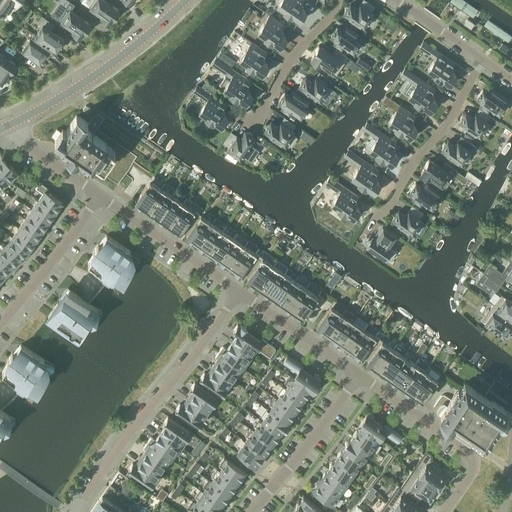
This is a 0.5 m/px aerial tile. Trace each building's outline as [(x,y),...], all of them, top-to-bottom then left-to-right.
[(0,0),(0,14),(0,15),(0,14),(7,5),(10,7),(12,4),(16,7),(21,0),(0,0)] [(66,0),(55,0),(66,7),(69,9),(73,4),(69,2),(66,0)] [(82,0),(82,1),(89,6),(103,15),(101,17),(108,22),(112,16),(113,17),(118,10),(103,0),(82,0)] [(280,0),(277,5),(284,10),(283,12),(291,17),(292,15),(299,20),(301,19),(302,20),(306,14),(305,13),(306,11),(301,8),(302,6),(300,4),(302,0),(280,0)] [(345,11),(344,13),(351,18),(349,20),(359,27),(361,25),(364,27),(366,25),(370,28),(376,19),(372,17),(373,14),(370,12),(374,7),(364,0),(362,0),(357,9),(350,4),(349,6),(348,6),(347,6),(346,7),(345,7),(345,8),(345,9),(344,9),(344,10),(345,11)] [(451,0),(449,3),(475,22),(481,13),(461,0),(451,0)] [(66,7),(58,19),(61,21),(73,30),(72,31),(80,36),(80,37),(80,36),(84,31),(85,32),(90,24),(69,10),(69,9),(66,7)] [(264,23),(258,32),(265,37),(264,38),(271,44),(272,42),(280,47),(281,45),(283,46),(286,41),(285,40),(286,38),(281,35),(283,32),(280,30),(284,25),(270,15),(264,23)] [(57,50),(59,47),(62,46),(63,43),(63,41),(64,40),(59,36),(50,30),(54,25),(42,17),(38,22),(42,25),(36,34),(35,33),(34,35),(57,50)] [(471,29),(474,24),(467,19),(464,24),(471,29)] [(483,27),(510,46),(511,42),(511,35),(489,19),(483,27)] [(358,45),(358,44),(359,43),(354,39),(357,34),(345,26),(342,30),(337,27),(331,36),(336,40),(334,42),(341,47),(343,45),(353,52),(354,50),(355,50),(356,50),(357,49),(358,48),(358,47),(359,46),(359,45),(358,45)] [(34,35),(32,37),(31,39),(30,38),(22,50),(40,62),(47,53),(51,55),(53,52),(55,49),(57,50),(34,35)] [(423,41),(419,47),(435,58),(434,60),(427,69),(434,74),(433,76),(441,81),(442,79),(450,84),(451,83),(452,84),(456,78),(455,77),(456,75),(451,72),(453,69),(450,68),(454,62),(439,52),(431,46),(423,41)] [(246,50),(239,59),(246,64),(245,66),(253,71),(254,69),(262,75),(263,72),(264,73),(268,68),(267,67),(269,65),(264,61),(266,59),(263,57),(266,53),(252,42),(246,50)] [(509,48),(502,43),(498,48),(505,53),(509,48)] [(314,54),(311,59),(319,65),(320,63),(336,74),(347,57),(335,49),(332,55),(319,46),(313,53),(314,54)] [(220,51),(216,58),(230,68),(235,61),(220,51)] [(0,69),(6,74),(9,70),(10,71),(15,63),(0,52),(0,69)] [(215,58),(212,63),(212,64),(228,75),(226,78),(225,77),(219,85),(224,88),(223,88),(230,93),(229,95),(237,100),(238,98),(246,104),(247,102),(248,103),(252,97),(251,96),(252,94),(247,91),(249,89),(246,87),(250,81),(230,68),(216,58),(215,58)] [(436,102),(431,98),(433,96),(430,94),(434,89),(420,79),(416,76),(404,68),(400,74),(412,82),(416,85),(414,87),(414,86),(408,96),(415,101),(414,102),(421,107),(423,106),(430,111),(431,109),(433,110),(437,105),(435,104),(436,102)] [(300,84),(299,86),(306,91),(305,93),(315,100),(316,98),(320,100),(321,98),(325,101),(331,92),(327,90),(329,87),(326,85),(330,80),(319,72),(312,82),(306,77),(304,78),(303,79),(302,79),(301,80),(300,81),(300,82),(300,83),(300,84)] [(196,86),(193,90),(193,91),(205,99),(207,100),(205,102),(199,111),(206,116),(205,118),(212,123),(214,122),(221,127),(222,125),(224,126),(228,120),(226,119),(227,118),(222,114),(224,112),(222,110),(225,104),(211,94),(209,93),(197,85),(196,86)] [(507,99),(491,88),(487,93),(483,89),(476,98),(481,102),(479,104),(487,109),(489,107),(499,114),(500,112),(502,112),(504,110),(504,108),(503,105),(507,99)] [(306,109),(307,108),(301,104),(305,99),(293,91),(289,95),(284,92),(278,101),(283,105),(281,107),(289,112),(290,110),(301,117),(302,115),(303,115),(304,115),(304,114),(305,114),(305,113),(306,113),(306,112),(306,111),(306,110),(306,109)] [(86,104),(82,110),(88,114),(92,109),(86,104)] [(396,111),(388,122),(395,127),(394,128),(402,134),(403,132),(410,137),(411,136),(413,137),(417,131),(415,130),(417,128),(412,125),(413,122),(411,121),(415,115),(400,105),(396,111)] [(460,120),(459,122),(466,127),(465,129),(475,136),(476,134),(480,137),(489,123),(486,121),(490,116),(479,109),(472,118),(466,113),(464,115),(463,115),(462,115),(462,116),(461,116),(461,117),(460,117),(460,118),(460,119),(460,120)] [(58,143),(62,146),(61,147),(62,148),(66,151),(66,152),(76,160),(77,159),(86,166),(88,164),(118,184),(129,168),(137,157),(97,129),(105,119),(96,113),(89,124),(77,115),(65,131),(62,129),(60,132),(57,129),(53,135),(56,138),(54,140),(58,143)] [(265,129),(266,129),(264,131),(271,136),(270,138),(280,145),(281,143),(285,145),(287,143),(291,146),(297,137),(293,135),(294,132),(291,130),(295,125),(284,117),(278,127),(271,122),(270,124),(269,124),(268,124),(267,125),(266,125),(266,126),(265,127),(265,128),(265,129)] [(383,161),(384,159),(391,165),(393,163),(394,164),(398,158),(397,157),(398,155),(393,152),(394,150),(392,148),(396,142),(381,132),(379,130),(367,122),(363,128),(375,136),(377,138),(376,140),(369,149),(376,154),(375,156),(383,161)] [(231,132),(223,143),(229,146),(227,149),(229,151),(226,155),(235,161),(238,157),(240,159),(242,155),(244,156),(251,161),(258,151),(249,145),(254,138),(252,137),(252,136),(252,135),(251,134),(251,133),(250,133),(249,132),(248,132),(247,132),(247,133),(245,132),(240,138),(231,132)] [(442,148),(441,150),(448,155),(447,156),(457,163),(458,161),(462,164),(463,162),(468,164),(473,156),(469,153),(471,151),(468,149),(472,143),(461,136),(454,145),(448,140),(446,142),(445,142),(445,143),(444,143),(443,143),(443,144),(442,145),(442,146),(442,147),(442,148)] [(363,160),(360,157),(348,149),(344,155),(356,163),(359,166),(358,168),(351,177),(358,182),(357,183),(365,189),(366,187),(374,192),(375,190),(376,192),(380,186),(379,185),(380,183),(375,180),(377,177),(374,175),(378,170),(363,160)] [(0,172),(7,179),(9,180),(15,174),(20,177),(24,171),(17,167),(16,167),(14,169),(2,158),(0,159),(0,172)] [(423,168),(420,173),(425,176),(429,179),(430,178),(442,186),(446,188),(458,171),(445,162),(442,167),(429,158),(422,167),(423,168)] [(153,174),(150,180),(149,181),(142,191),(153,198),(165,206),(176,214),(187,222),(204,234),(215,241),(226,249),(237,256),(248,264),(266,276),(277,284),(287,291),(298,299),(310,307),(316,298),(317,296),(321,291),(259,248),(259,247),(248,240),(238,233),(237,232),(227,225),(226,225),(216,218),(216,217),(215,217),(205,210),(204,210),(187,198),(187,197),(176,190),(175,190),(165,183),(165,182),(155,175),(154,174),(153,174)] [(337,209),(345,215),(346,213),(353,218),(355,217),(356,218),(360,212),(359,211),(360,209),(355,206),(356,203),(354,202),(358,196),(343,186),(341,185),(329,176),(325,182),(337,191),(339,192),(338,194),(331,203),(338,208),(337,209)] [(437,201),(437,200),(438,198),(432,195),(436,190),(424,181),(420,186),(415,183),(409,192),(414,195),(412,198),(420,203),(421,200),(432,207),(433,206),(434,206),(435,205),(436,205),(437,204),(437,203),(437,202),(437,201)] [(38,200),(57,213),(60,208),(60,207),(60,206),(59,205),(61,201),(45,190),(47,188),(47,187),(46,187),(40,182),(36,188),(43,193),(38,200)] [(319,196),(315,202),(322,207),(326,201),(319,196)] [(38,200),(31,210),(48,221),(50,218),(51,218),(52,218),(53,218),(57,213),(38,200)] [(393,217),(393,218),(392,219),(399,224),(398,226),(408,233),(409,231),(413,234),(414,231),(418,234),(424,226),(420,223),(422,220),(419,218),(422,213),(412,206),(405,215),(398,210),(397,212),(396,212),(395,212),(394,213),(394,214),(393,214),(393,215),(393,216),(393,217)] [(48,221),(31,210),(25,219),(44,232),(47,226),(47,225),(46,224),(48,221)] [(25,219),(19,228),(35,240),(38,237),(39,237),(40,237),(44,232),(25,219)] [(371,238),(370,238),(369,238),(368,239),(367,239),(367,240),(367,241),(367,242),(367,243),(367,244),(366,245),(385,258),(389,261),(395,252),(391,250),(391,249),(389,247),(397,236),(382,225),(378,231),(380,232),(376,238),(372,236),(371,238)] [(19,228),(12,238),(31,251),(35,245),(34,244),(33,243),(35,240),(19,228)] [(93,251),(94,254),(88,263),(91,264),(110,278),(109,279),(110,279),(111,279),(112,280),(113,281),(114,283),(115,284),(116,284),(116,285),(117,286),(118,286),(119,286),(120,285),(121,284),(121,283),(122,282),(122,281),(122,280),(123,279),(124,277),(128,272),(134,263),(135,263),(135,262),(136,262),(136,261),(137,261),(138,260),(139,260),(140,259),(140,258),(141,257),(140,257),(140,256),(139,255),(138,255),(137,254),(136,253),(134,253),(132,252),(131,252),(107,235),(101,244),(101,243),(100,243),(99,243),(99,244),(98,244),(93,251)] [(12,238),(6,247),(23,258),(25,255),(26,256),(27,256),(31,251),(12,238)] [(3,245),(0,250),(0,256),(15,266),(16,264),(17,264),(18,264),(19,264),(23,258),(6,247),(3,245)] [(0,270),(6,274),(8,272),(9,273),(10,273),(10,272),(15,266),(0,256),(0,270)] [(511,263),(510,262),(500,276),(492,271),(488,276),(500,285),(506,276),(511,280),(511,263)] [(336,271),(327,284),(333,287),(341,275),(336,271)] [(496,290),(500,285),(488,276),(484,282),(496,290)] [(71,334),(74,334),(79,338),(96,313),(99,310),(89,303),(70,290),(69,290),(63,298),(61,298),(60,299),(48,316),(50,317),(55,321),(68,330),(69,332),(71,334)] [(511,317),(511,302),(501,295),(494,304),(493,304),(511,317)] [(323,316),(335,324),(346,331),(357,339),(367,346),(386,359),(396,367),(407,374),(418,382),(430,390),(437,379),(440,374),(357,316),(346,308),(334,300),(331,305),(329,307),(323,316)] [(510,325),(511,327),(511,317),(493,304),(489,310),(488,309),(481,320),(503,335),(510,325)] [(275,347),(263,339),(262,339),(261,339),(260,340),(245,329),(246,328),(241,324),(239,325),(237,324),(233,331),(237,333),(232,341),(252,354),(256,348),(269,357),(275,349),(275,348),(275,347)] [(252,354),(232,341),(227,348),(224,346),(223,346),(222,346),(219,351),(240,366),(240,367),(242,368),(252,354)] [(7,360),(8,363),(2,372),(5,373),(24,387),(23,388),(24,388),(25,388),(26,389),(27,390),(28,392),(29,393),(30,393),(30,394),(31,395),(32,395),(33,395),(34,394),(34,393),(35,392),(35,391),(36,390),(36,389),(37,388),(38,386),(42,381),(48,372),(49,372),(49,371),(49,370),(50,370),(51,370),(52,369),(53,369),(54,368),(54,367),(55,366),(54,366),(54,365),(53,364),(52,363),(51,363),(50,362),(48,362),(46,361),(45,361),(21,344),(15,353),(15,352),(14,352),(13,352),(13,353),(12,353),(7,360)] [(215,356),(215,358),(217,359),(211,366),(234,382),(239,374),(236,372),(240,367),(240,366),(219,351),(215,356)] [(287,356),(283,362),(296,371),(298,372),(296,375),(294,378),(289,375),(311,390),(313,387),(315,388),(319,381),(320,378),(319,376),(317,374),(314,374),(312,376),(302,369),(302,367),(301,364),(288,355),(287,356)] [(234,382),(211,366),(206,374),(204,372),(200,378),(222,394),(226,387),(229,389),(234,382)] [(282,386),(303,401),(304,400),(311,390),(289,375),(284,383),(288,386),(286,388),(286,389),(282,386)] [(187,397),(210,413),(215,406),(212,404),(216,397),(194,382),(190,388),(192,390),(187,397)] [(445,404),(443,405),(442,406),(438,410),(438,414),(467,435),(468,435),(469,435),(469,436),(475,442),(482,447),(485,441),(486,439),(489,438),(491,436),(490,433),(506,410),(493,401),(492,401),(491,401),(464,383),(455,396),(454,396),(453,397),(447,406),(445,404)] [(274,396),(274,397),(295,411),(301,402),(302,402),(303,402),(303,401),(282,386),(276,394),(281,397),(279,400),(274,396)] [(250,396),(254,399),(258,393),(254,390),(250,396)] [(254,399),(250,396),(246,401),(250,404),(254,399)] [(210,413),(187,397),(182,405),(180,403),(175,410),(197,425),(202,418),(204,420),(210,413)] [(266,407),(266,408),(287,422),(294,413),(295,411),(274,397),(272,398),(268,404),(271,406),(269,409),(266,407)] [(259,418),(280,433),(283,429),(284,429),(285,428),(286,427),(287,426),(287,425),(287,424),(287,423),(287,422),(266,408),(263,411),(261,415),(264,417),(262,420),(259,418)] [(0,434),(11,418),(2,412),(0,410),(0,434)] [(234,417),(237,420),(242,414),(238,411),(234,417)] [(381,440),(385,434),(396,442),(401,435),(387,425),(385,425),(383,426),(373,419),(374,417),(373,414),(371,413),(368,413),(366,414),(358,425),(360,426),(378,438),(381,440)] [(160,432),(182,447),(187,440),(185,438),(189,432),(168,417),(163,423),(165,424),(160,432)] [(237,420),(234,417),(229,422),(233,425),(237,420)] [(250,428),(250,429),(271,443),(274,440),(275,439),(276,439),(280,433),(259,418),(254,425),(253,426),(256,428),(254,431),(250,428)] [(360,426),(357,430),(356,430),(356,431),(352,437),(370,449),(371,447),(374,448),(379,441),(377,439),(378,438),(360,426)] [(224,435),(228,430),(225,427),(220,432),(224,435)] [(250,429),(245,436),(247,438),(246,438),(245,441),(263,453),(265,451),(266,451),(266,450),(267,450),(271,443),(250,429)] [(182,447),(160,432),(155,439),(152,437),(151,437),(150,437),(146,443),(168,458),(170,459),(175,453),(177,455),(182,447)] [(345,446),(344,447),(362,460),(370,449),(352,437),(349,440),(348,440),(347,441),(346,441),(346,442),(345,443),(345,444),(345,445),(345,446)] [(200,440),(190,452),(196,457),(206,444),(200,440)] [(245,441),(237,452),(255,464),(258,460),(261,459),(263,457),(262,454),(263,453),(245,441)] [(143,447),(144,449),(144,450),(139,457),(159,471),(168,458),(146,443),(143,447)] [(362,460),(344,447),(342,451),(341,451),(340,451),(340,452),(336,458),(354,470),(359,463),(360,464),(362,460)] [(383,457),(388,461),(392,454),(388,451),(383,457)] [(203,460),(208,455),(204,452),(200,457),(203,460)] [(423,454),(411,471),(437,488),(439,485),(441,484),(442,483),(443,481),(445,477),(436,471),(440,466),(430,459),(431,456),(430,454),(428,452),(425,452),(423,454)] [(159,471),(139,457),(134,464),(132,463),(128,469),(150,485),(159,471)] [(388,461),(383,457),(379,464),(383,467),(388,461)] [(219,471),(237,483),(245,472),(224,458),(218,466),(222,468),(219,471)] [(354,470),(336,458),(333,461),(332,461),(331,462),(330,462),(330,463),(329,464),(329,465),(329,466),(329,467),(328,468),(347,481),(354,470)] [(195,462),(191,468),(195,470),(199,465),(195,462)] [(195,470),(191,468),(187,473),(191,476),(195,470)] [(237,483),(219,471),(216,468),(211,476),(214,478),(212,481),(229,493),(232,489),(233,489),(237,483)] [(347,481),(328,468),(326,472),(325,472),(324,473),(320,479),(338,491),(341,493),(347,485),(345,484),(347,481)] [(411,471),(400,487),(415,497),(417,499),(421,494),(429,500),(437,488),(411,471)] [(367,478),(372,482),(376,476),(372,473),(367,478)] [(372,482),(367,478),(363,484),(367,488),(372,482)] [(229,493),(212,481),(208,479),(203,487),(205,488),(203,491),(221,504),(224,500),(225,499),(229,493)] [(338,491),(320,479),(313,490),(334,504),(339,496),(336,494),(338,491)] [(126,482),(120,491),(126,494),(132,486),(126,482)] [(97,501),(112,511),(151,511),(141,505),(131,498),(126,494),(120,491),(110,484),(110,483),(107,487),(97,501)] [(400,487),(397,484),(385,501),(400,511),(417,511),(420,508),(411,502),(415,497),(400,487)] [(221,504),(203,491),(200,489),(194,497),(197,499),(195,502),(209,511),(215,511),(216,511),(217,511),(218,510),(219,510),(219,509),(220,509),(220,508),(220,507),(220,506),(220,505),(221,504)] [(369,490),(365,495),(371,500),(376,494),(374,493),(369,490)] [(350,499),(355,503),(359,497),(355,493),(350,499)] [(295,508),(301,511),(319,511),(321,509),(303,496),(299,502),(298,502),(297,503),(296,503),(296,504),(295,505),(295,506),(295,507),(295,508)] [(355,503),(350,499),(345,505),(350,509),(355,503)] [(209,511),(195,502),(192,500),(187,508),(189,509),(186,511),(209,511)] [(400,511),(385,501),(378,511),(400,511)]
